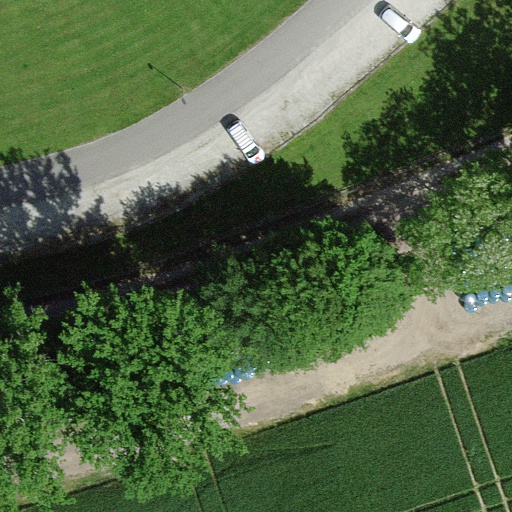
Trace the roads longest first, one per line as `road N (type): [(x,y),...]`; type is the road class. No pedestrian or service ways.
road 1 (track): [(0,302),(511,133)]
road 2 (residential): [(352,0),(176,135),(102,171),(0,194)]
